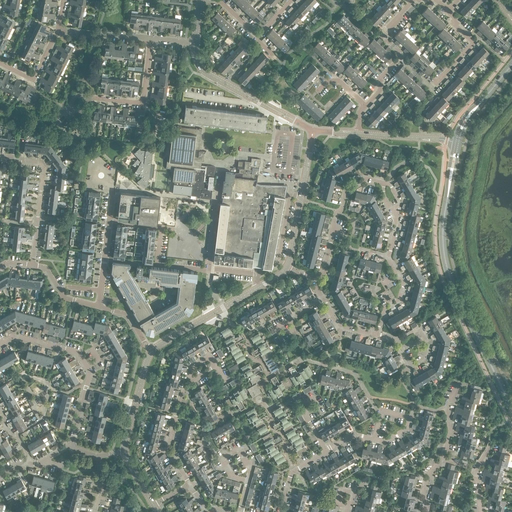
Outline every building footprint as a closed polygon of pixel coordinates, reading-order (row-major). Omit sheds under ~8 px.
[(244,0),(239,6),(244,10),(250,4),(245,0),(244,0)] [(306,0),(305,0),(302,4),(308,10),(312,6),(306,0)] [(392,8),(396,4),(391,0),(388,0),(386,3),(392,8)] [(475,8),(479,4),(475,0),(471,0),(469,3),(475,8)] [(3,6),(18,9),(21,10),(22,4),(19,3),(11,1),(10,5),(6,5),(6,4),(4,4),(3,6)] [(83,11),(84,7),(87,8),(87,5),(70,2),(69,4),(72,5),(76,6),(75,9),(83,11)] [(386,3),(382,7),(388,13),(392,8),(386,3)] [(469,3),(464,7),(471,13),(475,8),(469,3)] [(250,4),(244,10),(248,14),(254,8),(250,4)] [(302,4),(298,8),(304,14),(308,10),(302,4)] [(18,9),(3,6),(3,9),(6,10),(9,10),(8,14),(16,16),(17,12),(18,12),(18,9)] [(50,9),(41,7),(41,11),(40,11),(40,13),(55,16),(55,14),(52,13),(52,14),(49,13),(50,9)] [(384,17),(388,13),(382,7),(378,11),(384,17)] [(422,13),(426,17),(432,11),(428,7),(422,13)] [(466,17),(471,13),(464,7),(460,12),(466,17)] [(254,8),(248,14),(253,18),(259,12),(254,8)] [(298,8),(294,13),(300,19),(302,16),(304,14),(298,8)] [(378,11),(374,16),(380,21),(384,17),(378,11)] [(426,17),(431,22),(437,15),(432,11),(426,17)] [(212,18),(216,23),(222,17),(217,12),(212,18)] [(259,12),(253,18),(258,22),(263,16),(259,12)] [(54,19),(55,16),(40,13),(39,16),(40,16),(39,20),(47,21),(48,18),(52,18),(51,19),(54,19)] [(133,29),(136,30),(138,14),(135,14),(135,15),(131,14),(131,13),(131,15),(128,15),(127,22),(130,22),(134,23),(134,26),(133,26),(133,29)] [(290,17),(296,23),(300,19),(294,13),(290,17)] [(73,18),(72,24),(81,26),(81,23),(82,23),(81,23),(82,19),(83,17),(68,14),(67,17),(70,17),(73,18)] [(351,16),(349,14),(346,18),(345,16),(343,15),(338,21),(342,25),(351,16)] [(150,16),(148,31),(151,31),(151,28),(151,25),(155,25),(156,17),(156,15),(153,15),(152,16),(150,16)] [(431,22),(435,26),(441,20),(437,15),(431,22)] [(352,18),(351,16),(342,25),(347,29),(352,23),(349,21),(352,18)] [(375,26),(380,21),(374,16),(369,20),(375,26)] [(222,17),(216,23),(220,26),(226,20),(222,17)] [(291,27),(296,23),(290,17),(285,22),(291,27)] [(0,21),(12,27),(13,25),(14,25),(15,23),(15,22),(7,18),(5,21),(2,20),(0,18),(0,21)] [(175,31),(176,28),(179,28),(180,28),(182,28),(182,24),(180,24),(181,19),(180,19),(180,20),(177,19),(175,18),(173,34),(175,34),(175,31)] [(220,26),(225,31),(230,24),(226,20),(220,26)] [(441,20),(435,26),(440,30),(445,24),(441,20)] [(1,29),(9,32),(10,29),(11,30),(12,27),(0,21),(0,24),(3,26),(1,29)] [(481,22),(477,27),(480,30),(477,33),(479,34),(487,25),(482,21),(481,22)] [(36,28),(50,35),(51,33),(48,31),(48,32),(45,30),(46,26),(39,23),(37,26),(36,28)] [(347,29),(351,33),(360,24),(358,23),(355,26),(352,23),(347,29)] [(225,31),(229,35),(232,33),(235,29),(230,24),(225,31)] [(358,29),(361,26),(360,24),(351,33),(355,38),(361,32),(358,29)] [(487,25),(479,34),(480,36),(483,33),(486,35),(492,29),(487,25)] [(35,31),(34,34),(41,37),(42,34),(46,36),(48,37),(50,35),(36,28),(35,30),(35,31)] [(448,32),(445,29),(443,28),(438,34),(442,38),(448,32)] [(0,34),(7,38),(8,36),(7,36),(9,32),(1,29),(0,31),(0,34)] [(267,35),(271,39),(277,33),(272,29),(267,35)] [(492,29),(486,35),(488,38),(486,41),(487,42),(496,33),(492,29)] [(397,39),(395,42),(396,44),(405,35),(400,30),(395,36),(397,39)] [(360,42),(368,33),(367,31),(364,34),(361,32),(355,38),(360,42)] [(442,38),(447,42),(452,36),(448,32),(442,38)] [(271,39),(275,43),(281,37),(277,33),(271,39)] [(367,37),(370,34),(368,33),(360,42),(364,46),(370,40),(367,37)] [(496,33),(487,42),(489,44),(492,41),(494,43),(500,37),(496,33)] [(41,37),(34,34),(32,37),(31,37),(30,39),(44,46),(45,44),(42,43),(39,41),(41,37)] [(405,35),(396,44),(398,45),(401,42),(404,45),(409,39),(405,35)] [(281,37),(275,43),(280,47),(286,41),(282,38),(283,37),(282,36),(281,37)] [(457,40),(452,36),(447,42),(451,47),(457,40)] [(500,37),(494,43),(497,46),(494,49),(496,51),(505,42),(500,37)] [(368,44),(372,49),(381,40),(379,38),(376,41),(375,40),(373,38),(368,44)] [(29,42),(28,45),(35,49),(37,46),(40,47),(43,49),(44,46),(30,39),(29,41),(29,42)] [(406,47),(403,51),(405,52),(414,43),(409,39),(404,45),(406,47)] [(383,41),(381,40),(372,49),(377,53),(382,47),(380,44),(383,41)] [(456,51),(457,49),(461,45),(457,40),(451,47),(456,51)] [(289,45),(286,41),(280,47),(284,52),(290,46),(291,44),(290,44),(289,45)] [(113,42),(110,42),(109,45),(110,45),(109,48),(106,48),(105,48),(103,48),(102,53),(103,53),(103,54),(103,56),(104,56),(104,57),(105,57),(105,56),(108,57),(111,58),(113,42)] [(243,42),(239,46),(248,55),(249,53),(246,50),(249,47),(243,42)] [(315,51),(312,54),(314,55),(323,46),(318,42),(312,48),(315,51)] [(505,42),(496,51),(498,52),(501,49),(503,52),(509,46),(505,42)] [(120,59),(123,59),(125,43),(122,43),(122,46),(121,50),(118,49),(117,58),(120,58),(120,59)] [(414,43),(405,52),(407,54),(410,51),(412,53),(418,47),(419,46),(418,45),(417,46),(414,43)] [(58,44),(57,46),(71,53),(72,51),(73,47),(66,44),(64,47),(61,45),(58,44)] [(33,52),(35,49),(28,45),(27,45),(24,50),(38,57),(39,55),(37,54),(33,52)] [(133,60),(135,60),(137,45),(134,45),(134,47),(134,51),(130,51),(129,59),(133,59),(133,60)] [(71,53),(57,46),(56,49),(58,50),(59,50),(62,51),(60,55),(68,58),(69,55),(70,56),(71,53)] [(234,51),(240,56),(243,54),(246,57),(248,55),(239,46),(234,51)] [(323,46),(314,55),(316,57),(319,54),(321,56),(327,50),(323,46)] [(377,53),(381,57),(390,48),(388,46),(385,49),(382,47),(377,53)] [(478,52),(484,57),(489,53),(483,47),(478,52)] [(391,55),(390,54),(389,53),(391,50),(390,48),(381,57),(386,61),(391,55)] [(37,60),(38,57),(24,50),(23,52),(24,53),(22,56),(29,60),(31,57),(35,58),(34,58),(37,60)] [(324,59),(321,62),(323,64),(332,54),(327,50),(321,56),(324,59)] [(230,55),(240,64),(241,62),(238,59),(240,56),(234,51),(230,55)] [(256,54),(265,63),(269,58),(263,52),(260,55),(257,53),(256,54)] [(413,61),(410,64),(411,66),(420,56),(415,52),(410,58),(411,60),(413,61)] [(478,52),(474,56),(480,61),(484,57),(478,52)] [(261,67),(265,63),(256,54),(254,56),(257,59),(255,61),(261,67)] [(323,64),(325,65),(328,62),(330,64),(336,58),(332,54),(323,64)] [(53,55),(52,57),(66,64),(67,62),(66,62),(68,58),(60,55),(58,58),(55,56),(53,55)] [(235,62),(238,65),(240,64),(230,55),(226,59),(232,65),(235,62)] [(420,56),(411,66),(413,67),(416,64),(419,67),(424,60),(420,56)] [(476,66),(477,65),(480,61),(474,56),(470,60),(476,66)] [(64,67),(66,64),(52,57),(50,60),(53,61),(56,63),(55,66),(62,69),(64,66),(64,67)] [(333,67),(330,70),(332,72),(340,63),(337,59),(336,58),(330,64),(333,67)] [(161,62),(161,66),(169,67),(169,63),(170,63),(170,61),(155,59),(154,62),(158,62),(161,62)] [(222,64),(231,72),(233,71),(230,68),(232,65),(226,59),(222,64)] [(421,69),(418,72),(420,74),(429,65),(425,61),(426,60),(425,59),(424,60),(419,67),(421,69)] [(472,70),(473,70),(476,66),(470,60),(466,64),(472,70)] [(249,61),(247,63),(257,71),(261,67),(255,61),(252,64),(249,61)] [(253,76),(257,71),(247,63),(246,64),(249,67),(247,70),(253,76)] [(340,63),(332,72),(333,74),(336,70),(339,73),(345,67),(340,63)] [(230,74),(231,72),(222,64),(218,68),(224,74),(227,71),(230,74)] [(315,76),(316,74),(317,74),(320,71),(313,64),(310,67),(308,69),(315,76)] [(354,69),(349,65),(349,64),(343,71),(348,75),(354,69)] [(462,69),(468,75),(472,70),(466,64),(462,69)] [(395,74),(399,79),(405,73),(402,70),(405,67),(403,65),(400,68),(395,74)] [(429,65),(420,74),(422,75),(425,72),(426,74),(428,75),(433,69),(429,65)] [(47,66),(46,68),(60,75),(63,70),(62,69),(55,66),(53,69),(50,67),(47,66)] [(60,75),(46,68),(45,71),(47,72),(51,74),(49,77),(56,81),(58,77),(59,78),(60,75)] [(355,68),(354,69),(348,75),(352,79),(358,73),(359,72),(355,68)] [(305,72),(303,74),(310,81),(312,79),(315,76),(308,69),(307,69),(308,70),(305,72)] [(464,79),(468,75),(462,69),(458,74),(464,79)] [(248,80),(249,80),(253,76),(247,70),(244,73),(241,70),(239,71),(248,80)] [(249,80),(248,80),(239,71),(238,73),(241,76),(238,79),(244,85),(246,86),(250,82),(249,80)] [(399,79),(403,83),(412,74),(410,72),(407,75),(405,73),(399,79)] [(362,77),(358,73),(352,79),(357,83),(362,77)] [(0,88),(1,89),(8,75),(5,74),(4,76),(3,80),(0,78),(0,88)] [(310,81),(303,74),(303,75),(301,77),(300,77),(298,79),(305,86),(307,84),(308,84),(310,81)] [(408,87),(414,81),(411,78),(414,75),(412,74),(403,83),(408,87)] [(3,89),(7,91),(11,84),(7,82),(9,78),(9,79),(10,76),(8,75),(1,89),(3,90),(3,89)] [(458,76),(457,78),(454,81),(460,87),(465,82),(458,76)] [(41,77),(40,79),(54,86),(55,84),(56,81),(49,77),(47,80),(44,79),(44,78),(41,77)] [(104,94),(107,94),(108,79),(99,77),(98,86),(101,87),(105,87),(104,91),(104,94)] [(367,81),(362,77),(357,83),(361,87),(367,81)] [(10,93),(12,94),(19,81),(17,79),(15,82),(14,85),(11,84),(7,91),(10,92),(10,93)] [(54,86),(40,79),(39,82),(40,82),(38,85),(40,86),(42,83),(45,85),(43,88),(51,92),(52,88),(53,89),(54,86)] [(111,79),(108,79),(107,94),(109,94),(109,91),(110,88),(114,88),(115,80),(111,79)] [(306,86),(305,86),(298,79),(298,80),(296,82),(293,85),(300,91),(302,89),(303,89),(306,86)] [(416,83),(414,81),(408,87),(412,91),(421,82),(419,80),(416,83)] [(18,96),(22,89),(18,87),(20,84),(21,81),(19,81),(12,94),(14,95),(15,95),(18,96)] [(456,91),(460,87),(454,81),(450,85),(456,91)] [(412,91),(417,95),(422,89),(420,87),(423,83),(421,82),(412,91)] [(21,101),(23,101),(31,86),(28,85),(25,83),(24,84),(23,86),(26,87),(25,91),(22,89),(18,96),(21,98),(22,99),(21,101)] [(452,95),(456,91),(450,85),(446,90),(452,95)] [(31,90),(32,87),(31,86),(23,101),(23,102),(24,100),(25,101),(25,100),(29,102),(28,102),(29,102),(30,100),(35,103),(37,97),(33,95),(33,94),(32,94),(29,93),(31,90)] [(425,92),(422,89),(417,95),(421,99),(427,93),(430,90),(428,89),(425,92)] [(448,100),(452,95),(446,90),(442,94),(448,100)] [(395,103),(395,102),(399,98),(393,92),(389,97),(395,103)] [(299,104),(302,106),(308,99),(306,97),(304,94),(297,101),(300,104),(299,104)] [(166,100),(166,98),(150,96),(150,98),(153,99),(157,99),(156,103),(165,104),(165,100),(166,100)] [(341,101),(342,102),(349,108),(351,105),(351,106),(354,103),(347,96),(345,99),(344,98),(341,101)] [(384,101),(391,107),(395,103),(389,97),(384,101)] [(437,97),(435,99),(444,107),(449,103),(442,97),(441,98),(440,100),(437,97)] [(307,111),(313,104),(311,102),(312,102),(308,99),(302,106),(302,107),(302,106),(305,108),(304,109),(307,111)] [(440,112),(444,107),(435,99),(433,100),(437,103),(434,106),(440,112)] [(380,106),(386,111),(391,107),(384,101),(380,106)] [(337,106),(337,107),(344,113),(346,110),(347,111),(349,108),(342,102),(340,104),(340,103),(337,106)] [(309,114),(312,116),(318,109),(316,107),(317,107),(314,104),(313,104),(307,111),(310,113),(309,114)] [(99,105),(99,106),(98,108),(99,108),(98,112),(94,111),(93,120),(94,120),(94,119),(97,120),(100,121),(101,105),(99,105)] [(265,130),(267,115),(266,115),(256,114),(196,106),(185,105),(185,112),(184,112),(183,117),(184,117),(184,120),(188,120),(194,121),(202,122),(247,128),(248,128),(265,130)] [(380,106),(376,110),(382,116),(386,111),(380,106)] [(436,116),(440,112),(434,106),(432,109),(429,106),(427,107),(436,116)] [(332,112),(339,118),(340,118),(339,118),(341,115),(342,116),(344,113),(337,107),(335,109),(332,112)] [(432,121),(436,116),(427,107),(425,109),(428,112),(426,115),(432,121)] [(119,114),(118,122),(118,123),(118,126),(124,127),(124,124),(126,108),(123,108),(123,111),(123,114),(119,114)] [(315,119),(317,121),(324,114),(321,112),(322,111),(319,108),(318,109),(312,116),(313,116),(315,118),(315,119)] [(145,110),(138,110),(137,125),(136,128),(142,129),(145,110)] [(372,114),(378,120),(382,116),(376,110),(372,114)] [(327,117),(335,123),(334,123),(337,121),(339,118),(332,112),(331,114),(330,114),(327,117)] [(372,114),(371,115),(368,119),(369,120),(373,124),(374,125),(378,120),(372,114)] [(171,167),(171,163),(199,167),(199,166),(201,166),(203,151),(199,150),(202,128),(199,128),(199,129),(175,126),(176,125),(171,125),(170,134),(172,134),(172,136),(168,136),(166,156),(169,157),(169,159),(167,159),(166,168),(171,168),(171,167)] [(45,145),(43,145),(42,153),(46,154),(50,146),(47,146),(48,141),(45,140),(45,145)] [(31,144),(25,143),(25,145),(22,144),(22,148),(25,148),(24,151),(28,152),(28,156),(30,157),(31,144)] [(153,165),(151,165),(153,149),(151,148),(150,145),(149,145),(148,145),(148,146),(147,151),(141,150),(139,149),(134,153),(140,160),(139,161),(137,159),(132,165),(137,168),(133,175),(142,177),(137,182),(142,186),(143,186),(143,187),(144,187),(145,187),(146,187),(146,186),(147,186),(147,185),(147,184),(149,178),(149,177),(151,178),(152,175),(152,173),(152,172),(152,171),(151,171),(151,170),(152,169),(152,168),(152,167),(153,166),(153,165)] [(46,154),(48,157),(55,151),(50,146),(46,154)] [(58,156),(55,151),(48,157),(50,159),(47,162),(48,163),(58,156)] [(354,156),(354,157),(358,163),(360,161),(363,162),(365,155),(365,154),(359,152),(354,156)] [(52,162),(55,165),(61,160),(58,156),(48,163),(49,165),(52,162)] [(359,164),(358,163),(354,157),(349,160),(353,167),(359,164)] [(368,165),(374,166),(376,158),(370,157),(368,165)] [(62,161),(61,160),(55,165),(57,168),(57,172),(65,173),(66,166),(64,163),(68,160),(66,158),(62,161)] [(256,165),(258,166),(260,166),(260,159),(251,158),(251,163),(250,163),(250,165),(251,165),(251,167),(256,167),(256,165)] [(349,160),(344,163),(348,170),(353,167),(349,160)] [(389,161),(382,160),(380,168),(386,170),(389,161)] [(246,175),(249,175),(250,165),(250,163),(245,163),(245,162),(238,161),(237,168),(239,168),(239,173),(247,174),(246,175)] [(197,187),(199,167),(171,163),(171,167),(172,167),(172,168),(172,167),(174,168),(172,181),(173,181),(173,180),(174,180),(174,184),(173,193),(173,192),(182,193),(182,194),(196,196),(197,187)] [(343,173),(348,170),(344,163),(339,166),(343,173)] [(199,166),(199,167),(197,187),(212,189),(214,177),(215,166),(207,165),(207,166),(207,167),(201,166),(199,166)] [(252,174),(258,175),(259,168),(258,168),(258,166),(256,165),(256,167),(251,167),(251,165),(250,165),(249,175),(252,176),(252,174)] [(339,166),(334,169),(337,175),(338,176),(343,173),(339,166)] [(334,179),(335,176),(337,175),(334,169),(333,168),(328,171),(326,177),(327,177),(334,179)] [(222,193),(223,193),(231,194),(231,189),(233,177),(234,178),(235,172),(226,171),(224,182),(223,182),(222,193)] [(400,182),(407,178),(404,173),(397,177),(400,182)] [(231,189),(253,192),(256,184),(257,180),(254,180),(249,179),(243,179),(244,178),(243,178),(243,179),(238,178),(234,178),(233,177),(231,189)] [(409,181),(407,178),(400,182),(398,183),(395,185),(396,186),(397,187),(401,184),(403,188),(411,184),(411,183),(410,181),(409,181)] [(239,200),(239,206),(237,217),(243,217),(243,212),(245,201),(245,196),(257,197),(261,185),(256,184),(253,192),(231,189),(231,194),(223,193),(222,198),(239,200)] [(414,189),(411,184),(403,188),(407,193),(414,189)] [(261,185),(257,197),(261,198),(269,198),(271,185),(261,185)] [(269,198),(274,199),(275,195),(276,196),(278,186),(271,185),(269,198)] [(278,186),(276,196),(284,197),(286,186),(278,186)] [(212,189),(197,187),(196,196),(199,196),(199,197),(211,199),(212,189)] [(416,194),(414,189),(407,193),(409,198),(410,197),(416,194)] [(161,212),(158,212),(160,197),(124,193),(121,192),(120,195),(118,220),(157,224),(158,219),(160,219),(161,212)] [(331,194),(323,192),(321,198),(330,201),(331,194)] [(360,202),(362,193),(356,192),(354,200),(360,202)] [(417,193),(416,194),(410,197),(412,200),(411,202),(418,204),(419,205),(420,199),(417,193)] [(367,194),(367,195),(365,202),(367,203),(369,205),(375,201),(376,201),(373,196),(367,194)] [(229,204),(229,205),(239,206),(239,200),(222,198),(222,203),(229,204)] [(261,198),(260,203),(262,203),(262,208),(269,209),(270,202),(273,203),(274,200),(274,199),(269,198),(261,198)] [(245,201),(243,212),(250,213),(251,207),(258,208),(259,203),(245,201)] [(368,206),(370,210),(378,206),(375,201),(369,205),(368,206)] [(229,205),(229,209),(228,214),(228,219),(227,223),(227,226),(236,228),(237,217),(239,206),(229,205)] [(57,207),(44,206),(44,208),(48,208),(48,212),(47,214),(59,215),(59,213),(56,213),(57,207)] [(370,210),(373,215),(381,211),(378,206),(370,210)] [(407,213),(410,214),(411,214),(412,213),(415,214),(417,209),(408,207),(407,207),(403,206),(402,207),(403,208),(408,209),(407,213)] [(243,217),(264,220),(264,214),(258,214),(258,213),(258,208),(259,208),(258,208),(251,207),(250,213),(243,212),(243,217)] [(384,216),(384,215),(381,211),(373,215),(376,220),(377,219),(377,220),(384,216)] [(378,222),(378,224),(385,226),(386,227),(387,220),(384,215),(384,216),(377,220),(378,222)] [(264,220),(243,217),(237,217),(236,228),(227,226),(226,228),(226,233),(225,238),(225,243),(224,247),(224,250),(235,251),(235,249),(254,251),(256,252),(257,252),(258,241),(261,241),(262,236),(262,231),(262,230),(263,225),(263,220),(264,220)] [(384,232),(385,226),(378,224),(375,224),(373,229),(384,232)] [(313,234),(312,239),(320,241),(322,235),(319,235),(313,233),(313,234)] [(253,257),(254,251),(235,249),(235,251),(224,250),(224,252),(215,251),(214,253),(219,254),(224,254),(229,255),(234,255),(239,256),(244,256),(248,257),(253,257)] [(340,252),(339,258),(347,260),(348,255),(351,256),(352,252),(343,250),(342,253),(340,252)] [(403,262),(404,261),(403,261),(410,257),(408,255),(409,252),(402,251),(402,250),(401,250),(400,256),(403,262)] [(363,259),(360,258),(358,266),(363,268),(367,253),(366,253),(365,254),(363,259)] [(411,256),(410,257),(403,261),(404,261),(405,264),(401,267),(400,268),(401,269),(414,261),(411,256)] [(417,266),(414,261),(401,269),(402,270),(403,270),(406,269),(407,268),(409,270),(417,266)] [(140,322),(147,318),(155,313),(128,268),(128,267),(130,268),(130,265),(113,263),(112,271),(114,276),(113,276),(124,295),(127,300),(128,302),(129,303),(130,306),(140,322)] [(409,270),(412,275),(419,271),(417,266),(409,270)] [(149,278),(159,279),(160,268),(157,268),(157,267),(154,267),(150,267),(149,278)] [(160,268),(159,279),(158,282),(168,283),(170,269),(167,269),(164,268),(160,268)] [(168,283),(178,284),(180,270),(177,270),(173,269),(173,270),(170,269),(168,283)] [(183,288),(179,288),(178,299),(180,299),(179,300),(177,304),(180,308),(187,312),(188,313),(191,309),(189,308),(190,306),(193,307),(192,306),(192,305),(192,300),(191,300),(191,297),(194,298),(194,297),(191,297),(191,294),(193,294),(194,285),(192,285),(193,280),(196,280),(197,276),(196,276),(194,275),(194,272),(195,273),(195,272),(196,272),(196,273),(197,273),(197,272),(194,272),(191,271),(191,272),(183,271),(183,270),(182,270),(182,274),(180,273),(180,270),(178,284),(179,284),(179,283),(181,283),(181,281),(184,281),(183,288)] [(422,275),(419,271),(412,275),(415,280),(416,279),(422,276),(422,275)] [(9,285),(10,285),(11,277),(12,273),(9,272),(9,277),(7,276),(3,279),(7,286),(9,285)] [(423,275),(422,275),(422,276),(416,279),(417,282),(416,284),(424,286),(426,280),(423,275)] [(35,276),(33,288),(40,289),(40,287),(42,288),(43,284),(40,284),(41,280),(37,280),(37,276),(35,276)] [(333,295),(340,291),(338,289),(339,287),(332,285),(332,284),(331,284),(329,290),(333,295)] [(312,300),(312,299),(309,295),(313,293),(309,285),(303,288),(310,301),(312,300)] [(297,290),(298,291),(302,299),(305,297),(308,302),(309,302),(310,301),(303,288),(302,287),(297,290)] [(412,294),(421,297),(422,297),(423,295),(430,297),(431,294),(427,293),(427,292),(424,292),(423,292),(423,294),(422,294),(422,291),(414,289),(412,294)] [(301,306),(302,305),(299,301),(302,299),(298,291),(293,294),(300,307),(301,306)] [(337,300),(344,296),(341,291),(340,291),(333,295),(337,300)] [(293,294),(288,297),(292,305),(295,303),(298,308),(299,308),(300,307),(293,294)] [(337,300),(340,305),(347,301),(344,296),(337,300)] [(288,297),(282,301),(290,313),(291,312),(291,311),(289,307),(292,305),(288,297)] [(273,310),(276,308),(272,301),(267,304),(274,317),(275,316),(275,315),(273,310)] [(290,313),(282,301),(277,304),(281,311),(285,309),(287,314),(288,314),(290,313)] [(340,305),(343,310),(343,311),(349,307),(350,307),(347,301),(340,305)] [(143,323),(141,324),(141,325),(144,323),(147,328),(146,332),(150,333),(153,334),(154,332),(162,327),(161,326),(166,323),(167,325),(168,325),(166,323),(169,321),(169,323),(170,323),(177,318),(176,317),(179,316),(180,318),(179,315),(182,314),(182,315),(183,315),(187,313),(187,312),(180,308),(177,304),(176,304),(176,303),(159,312),(161,316),(155,319),(153,315),(155,314),(155,313),(147,318),(140,322),(138,323),(142,321),(143,323)] [(274,317),(267,304),(261,307),(266,314),(269,313),(271,317),(272,317),(274,317)] [(419,307),(418,307),(411,305),(410,308),(408,309),(412,316),(412,317),(417,313),(419,307)] [(403,321),(408,318),(403,311),(402,311),(402,310),(399,306),(398,307),(398,308),(400,312),(399,313),(403,321)] [(256,310),(263,323),(265,322),(265,321),(262,316),(266,314),(261,307),(256,310)] [(351,318),(351,317),(353,310),(350,309),(349,307),(343,311),(343,310),(341,311),(345,316),(351,318)] [(407,308),(403,311),(408,318),(412,316),(408,309),(407,308)] [(351,317),(357,318),(359,310),(353,309),(353,310),(351,317)] [(251,313),(255,321),(258,319),(261,323),(262,324),(263,323),(256,310),(251,313)] [(357,318),(363,320),(365,312),(359,310),(357,318)] [(15,311),(12,313),(17,320),(19,321),(22,313),(15,311)] [(309,315),(312,320),(324,313),(324,311),(322,311),(318,314),(316,311),(309,315)] [(12,313),(8,315),(12,323),(17,320),(12,313)] [(246,316),(253,329),(254,328),(254,327),(252,322),(255,321),(251,313),(246,316)] [(312,320),(314,325),(322,320),(320,318),(325,315),(325,314),(324,313),(312,320)] [(399,313),(394,316),(398,324),(403,321),(399,313)] [(3,318),(7,326),(12,323),(8,315),(3,318)] [(240,319),(245,327),(248,325),(251,329),(252,330),(253,329),(246,316),(240,319)] [(393,327),(398,324),(394,316),(388,319),(389,321),(386,323),(391,331),(395,329),(393,327)] [(428,321),(431,325),(438,321),(435,316),(428,321)] [(74,320),(71,329),(77,330),(80,322),(74,320)] [(314,325),(317,330),(330,322),(329,321),(328,321),(323,323),(322,320),(314,325)] [(431,325),(433,330),(441,326),(438,321),(431,325)] [(95,322),(94,326),(95,326),(93,331),(99,332),(101,324),(95,322)] [(317,330),(320,334),(327,330),(326,327),(330,325),(330,324),(330,322),(317,330)] [(109,326),(106,325),(104,334),(105,336),(113,332),(109,326)] [(272,325),(268,327),(272,334),(276,332),(272,325)] [(223,335),(231,331),(229,326),(221,331),(223,335)] [(433,330),(436,335),(444,330),(441,326),(433,330)] [(320,334),(322,339),(335,331),(334,330),(333,330),(329,333),(327,330),(320,334)] [(444,330),(436,335),(439,340),(440,339),(446,335),(444,330)] [(223,335),(226,340),(233,336),(234,336),(231,331),(223,335)] [(325,344),(330,341),(333,339),(331,336),(336,334),(336,333),(335,331),(322,339),(325,344)] [(108,341),(115,336),(113,332),(105,336),(108,341)] [(253,342),(255,341),(261,337),(258,333),(251,337),(253,342)] [(235,341),(234,341),(235,344),(244,339),(241,334),(234,338),(235,341)] [(441,341),(441,344),(448,346),(449,346),(451,340),(447,334),(446,335),(440,339),(441,341)] [(349,349),(354,350),(358,336),(356,335),(356,336),(354,341),(351,340),(350,343),(347,342),(345,351),(349,352),(349,349)] [(118,341),(115,336),(108,341),(110,345),(118,341)] [(225,340),(227,345),(228,345),(234,341),(235,341),(234,338),(233,336),(226,340),(225,340)] [(259,345),(258,345),(265,341),(262,336),(261,337),(255,341),(257,346),(259,345)] [(278,345),(282,343),(278,336),(274,338),(278,345)] [(212,350),(213,350),(214,349),(212,345),(207,337),(201,340),(206,347),(209,345),(212,350)] [(360,352),(365,353),(369,339),(367,338),(366,339),(365,344),(362,343),(360,352)] [(203,349),(206,347),(201,340),(196,343),(204,355),(205,355),(205,353),(203,349)] [(259,345),(260,347),(261,350),(268,346),(269,345),(266,340),(265,341),(258,345),(259,345)] [(118,341),(110,345),(113,349),(120,345),(118,341)] [(237,345),(235,344),(234,341),(228,345),(227,345),(226,345),(229,350),(230,350),(230,349),(237,345)] [(370,354),(375,356),(379,341),(378,341),(377,341),(375,346),(372,346),(370,354)] [(196,343),(191,346),(196,353),(199,351),(201,356),(202,356),(204,355),(196,343)] [(123,350),(120,345),(113,349),(115,354),(123,350)] [(230,350),(233,354),(240,350),(238,345),(237,345),(230,349),(230,350)] [(196,353),(191,346),(186,349),(193,361),(195,361),(195,360),(192,355),(196,353)] [(268,346),(261,350),(260,350),(261,352),(262,354),(269,351),(270,350),(268,346)] [(260,350),(261,350),(260,347),(251,352),(254,356),(261,352),(260,350)] [(383,357),(385,359),(392,355),(389,349),(383,348),(381,356),(383,357)] [(186,349),(181,352),(184,358),(185,359),(188,357),(191,362),(192,362),(193,361),(186,349)] [(220,349),(217,350),(216,351),(220,358),(224,355),(220,349)] [(123,350),(115,354),(118,358),(125,354),(123,350)] [(233,354),(235,359),(243,354),(240,350),(233,354)] [(181,352),(180,351),(175,354),(173,360),(175,361),(175,360),(181,362),(182,360),(184,358),(181,352)] [(261,355),(264,359),(272,355),(269,351),(262,354),(261,355)] [(10,355),(14,362),(19,359),(15,352),(10,355)] [(435,359),(444,361),(446,355),(437,353),(435,359)] [(127,357),(125,354),(118,358),(117,361),(126,363),(127,357)] [(246,359),(243,354),(235,359),(238,363),(246,359)] [(10,365),(14,362),(10,355),(5,357),(10,365)] [(279,368),(272,355),(264,359),(272,373),(277,370),(279,368)] [(384,359),(387,364),(399,357),(399,356),(398,355),(393,358),(392,355),(385,359),(384,359)] [(5,357),(1,360),(5,367),(10,365),(5,357)] [(400,358),(399,357),(387,364),(389,369),(387,370),(389,374),(397,369),(395,366),(397,365),(395,362),(400,359),(400,358)] [(61,368),(69,363),(66,358),(58,362),(61,368)] [(175,360),(175,361),(173,366),(186,370),(187,368),(182,366),(183,362),(181,362),(175,360)] [(244,372),(250,368),(252,367),(249,362),(241,367),(243,371),(244,372)] [(61,368),(64,372),(71,367),(69,363),(61,368)] [(228,368),(231,373),(240,368),(237,363),(228,368)] [(260,365),(251,370),(253,372),(254,371),(255,374),(263,369),(260,365)] [(288,368),(293,376),(295,374),(296,375),(298,374),(293,365),(288,368)] [(304,369),(308,376),(312,373),(308,365),(303,368),(304,369)] [(443,367),(435,365),(435,367),(432,369),(436,376),(442,373),(443,367)] [(173,366),(172,372),(180,374),(181,371),(186,372),(186,370),(173,366)] [(64,372),(66,377),(74,372),(71,367),(64,372)] [(245,377),(246,376),(253,372),(251,370),(250,368),(244,372),(243,371),(242,372),(245,377)] [(426,371),(431,378),(432,380),(437,378),(436,376),(432,369),(432,368),(426,371)] [(299,372),(300,373),(304,379),(306,378),(309,377),(308,376),(304,369),(299,372)] [(320,383),(325,384),(328,371),(326,370),(325,375),(322,374),(322,375),(320,382),(320,383)] [(254,371),(253,372),(246,376),(249,380),(250,380),(250,379),(256,375),(255,374),(254,371)] [(426,381),(431,378),(426,371),(422,374),(426,381)] [(66,377),(69,381),(77,377),(74,372),(66,377)] [(172,372),(170,378),(183,381),(184,379),(179,378),(180,374),(172,372)] [(298,374),(296,375),(300,382),(299,382),(300,384),(305,381),(304,379),(300,373),(298,374)] [(335,389),(339,374),(337,373),(336,378),(332,377),(330,388),(335,389)] [(290,377),(294,384),(295,385),(299,382),(300,382),(296,375),(295,374),(293,376),(291,377),(290,377)] [(421,384),(426,381),(422,374),(417,376),(421,384)] [(250,379),(250,380),(253,384),(260,380),(258,375),(256,375),(250,379)] [(290,375),(286,378),(290,386),(294,384),(290,377),(291,377),(290,375)] [(275,376),(273,377),(271,378),(276,387),(278,386),(277,385),(280,383),(275,376)] [(417,386),(421,384),(417,376),(413,379),(414,381),(411,383),(415,391),(419,389),(417,386)] [(79,381),(77,377),(69,381),(71,385),(79,381)] [(182,384),(183,381),(170,378),(169,383),(168,384),(174,385),(177,386),(178,382),(182,384)] [(281,381),(282,382),(286,389),(290,386),(286,378),(281,381)] [(341,387),(344,388),(345,390),(352,386),(352,387),(352,386),(349,381),(343,379),(343,380),(342,381),(341,387)] [(282,393),(282,392),(287,390),(286,389),(282,382),(280,383),(277,385),(278,386),(282,393)] [(166,383),(165,389),(179,393),(180,390),(173,389),(174,385),(168,384),(169,383),(166,383)] [(0,387),(0,390),(1,393),(9,389),(6,384),(0,387)] [(247,388),(249,391),(253,398),(261,393),(256,384),(247,388)] [(191,398),(192,400),(204,393),(200,386),(197,389),(198,390),(194,392),(195,395),(191,398)] [(283,394),(282,392),(282,393),(278,386),(276,387),(274,388),(273,388),(277,395),(278,396),(283,394)] [(345,390),(344,391),(347,396),(361,387),(360,386),(359,386),(353,389),(352,387),(352,386),(345,390)] [(470,387),(470,389),(469,392),(471,393),(470,396),(479,398),(482,387),(478,386),(477,389),(470,387)] [(270,392),(272,395),(273,398),(277,395),(273,388),(274,388),(273,387),(268,390),(270,392)] [(361,387),(347,396),(349,400),(357,396),(355,393),(362,390),(362,389),(361,387)] [(245,392),(243,389),(243,388),(239,391),(238,391),(242,398),(243,399),(248,396),(245,392)] [(1,393),(4,398),(12,393),(9,389),(1,393)] [(233,392),(234,394),(238,400),(240,399),(242,398),(238,391),(239,391),(238,390),(233,392)] [(4,398),(7,402),(14,398),(12,393),(4,398)] [(192,400),(193,402),(198,399),(199,402),(207,398),(204,393),(192,400)] [(234,394),(229,396),(230,397),(231,397),(234,404),(236,403),(238,401),(238,400),(234,394)] [(163,395),(162,401),(175,404),(175,402),(170,400),(171,397),(163,395)] [(357,396),(349,400),(352,405),(367,397),(366,395),(365,395),(359,399),(357,396)] [(230,408),(233,406),(235,405),(234,404),(231,397),(230,397),(226,400),(230,408)] [(367,397),(352,405),(355,410),(362,405),(361,403),(367,399),(367,398),(367,397)] [(9,407),(17,402),(14,398),(7,402),(9,407)] [(196,407),(197,409),(210,402),(207,398),(199,402),(201,405),(196,407)] [(240,399),(238,400),(238,401),(236,403),(240,410),(245,408),(240,399)] [(464,406),(473,408),(474,403),(463,400),(461,399),(460,402),(463,403),(463,402),(465,403),(464,406)] [(175,404),(162,401),(160,406),(168,409),(169,405),(174,406),(175,404)] [(9,407),(12,411),(20,406),(17,402),(9,407)] [(203,409),(205,412),(212,407),(210,402),(197,409),(199,411),(203,409)] [(362,405),(355,410),(358,414),(370,407),(368,405),(364,408),(362,405)] [(19,413),(22,411),(20,406),(12,411),(15,415),(19,413)] [(273,410),(273,411),(276,415),(277,415),(276,414),(283,410),(281,406),(278,407),(273,410)] [(372,406),(370,407),(358,414),(360,419),(368,415),(366,412),(373,408),(373,407),(372,406)] [(202,417),(203,419),(215,412),(212,407),(205,412),(206,414),(202,417)] [(254,407),(246,412),(249,416),(249,417),(255,413),(257,412),(254,407)] [(105,410),(96,408),(94,414),(98,415),(103,416),(105,410)] [(276,414),(277,415),(279,419),(281,418),(280,418),(287,414),(284,409),(283,410),(276,414)] [(462,414),(461,417),(470,419),(472,414),(455,409),(454,412),(460,413),(462,414)] [(256,415),(258,417),(259,416),(260,419),(268,414),(265,410),(256,415)] [(433,412),(427,410),(426,412),(425,412),(424,415),(419,414),(418,416),(431,420),(433,414),(432,414),(433,412)] [(155,418),(168,421),(169,419),(164,418),(165,414),(157,412),(155,418)] [(215,412),(203,419),(204,421),(208,418),(210,421),(218,417),(215,412)] [(22,418),(19,413),(15,415),(11,417),(14,422),(22,418)] [(250,422),(251,421),(258,417),(256,415),(255,413),(249,417),(249,416),(247,417),(250,422)] [(283,423),(290,419),(291,418),(288,413),(287,414),(280,418),(281,418),(282,420),(283,423)] [(346,418),(344,415),(339,418),(341,421),(345,428),(350,425),(346,418)] [(259,416),(258,417),(251,421),(254,425),(255,425),(255,424),(262,421),(260,419),(259,416)] [(422,423),(430,425),(431,420),(418,416),(418,418),(423,420),(422,423)] [(472,419),(470,419),(461,417),(461,419),(458,419),(458,421),(469,424),(474,426),(474,423),(471,422),(472,419)] [(14,422),(17,426),(24,422),(22,418),(14,422)] [(155,418),(154,424),(162,426),(163,422),(168,423),(168,421),(155,418)] [(290,419),(283,423),(282,423),(283,426),(284,428),(291,424),(292,423),(290,419)] [(255,424),(255,425),(258,429),(266,425),(263,420),(262,421),(255,424)] [(276,430),(283,426),(282,423),(283,423),(282,420),(273,425),(276,430)] [(186,421),(184,427),(193,429),(195,424),(194,423),(188,422),(186,421)] [(226,424),(230,431),(231,434),(236,431),(235,428),(230,421),(226,424)] [(345,428),(341,421),(335,424),(340,431),(345,428)] [(465,426),(464,429),(473,431),(474,426),(469,424),(458,421),(457,424),(463,426),(465,426)] [(27,427),(24,422),(17,426),(20,431),(27,427)] [(329,425),(330,427),(334,435),(340,431),(335,424),(334,422),(329,425)] [(162,426),(154,424),(152,430),(165,433),(166,431),(161,429),(162,426)] [(226,424),(221,426),(225,434),(230,431),(226,424)] [(283,428),(286,433),(294,428),(291,424),(284,428),(283,428)] [(264,431),(268,429),(266,425),(258,429),(260,434),(264,431)] [(221,426),(216,429),(221,437),(225,434),(221,426)] [(427,436),(427,435),(429,430),(415,427),(412,426),(412,427),(412,428),(415,429),(420,430),(419,433),(420,434),(427,436)] [(329,438),(334,435),(330,427),(325,430),(329,438)] [(296,432),(294,428),(286,433),(289,438),(290,437),(289,436),(296,432)] [(221,437),(216,429),(211,432),(216,440),(221,437)] [(325,430),(320,433),(324,441),(329,438),(325,430)] [(51,432),(46,435),(51,443),(56,440),(51,432)] [(262,437),(265,441),(265,442),(272,438),(273,437),(270,432),(262,437)] [(292,441),(293,441),(293,440),(300,436),(297,432),(296,432),(289,436),(290,437),(292,441)] [(409,435),(416,447),(420,444),(417,438),(417,437),(414,438),(411,434),(409,435)] [(420,444),(421,445),(427,442),(428,435),(427,435),(427,436),(420,434),(420,436),(417,438),(420,444)] [(477,438),(471,437),(460,434),(459,437),(465,438),(468,438),(467,441),(476,444),(477,438)] [(42,437),(46,445),(51,443),(46,435),(42,437)] [(149,441),(164,445),(165,444),(164,443),(158,441),(159,438),(151,435),(149,441)] [(280,435),(273,440),(274,442),(273,443),(274,445),(283,440),(280,435)] [(293,440),(293,441),(295,443),(296,445),(303,441),(304,440),(301,435),(300,436),(293,440)] [(407,442),(411,450),(416,447),(409,435),(407,436),(410,441),(407,442)] [(42,437),(37,440),(42,448),(46,445),(42,437)] [(266,447),(273,443),(274,442),(273,440),(272,438),(265,442),(265,441),(264,442),(266,447)] [(6,439),(3,441),(0,442),(0,446),(1,448),(9,444),(6,439)] [(37,440),(33,442),(38,450),(42,448),(37,440)] [(400,441),(406,452),(411,450),(407,442),(404,444),(402,440),(400,441)] [(149,441),(148,447),(155,449),(156,450),(157,446),(163,447),(164,447),(164,445),(149,441)] [(303,441),(296,445),(295,446),(296,448),(297,450),(304,446),(305,445),(303,441)] [(398,448),(402,455),(406,452),(400,441),(398,442),(400,446),(398,448)] [(38,450),(33,442),(28,445),(32,453),(38,450)] [(181,454),(182,454),(182,453),(188,450),(187,447),(188,445),(188,444),(180,443),(180,442),(178,448),(181,454)] [(257,449),(253,442),(249,445),(253,452),(257,449)] [(275,447),(274,445),(273,443),(266,447),(265,447),(268,452),(269,451),(275,447)] [(296,445),(295,443),(286,448),(288,452),(296,448),(295,446),(296,445)] [(1,448),(4,453),(11,448),(9,444),(1,448)] [(357,452),(358,458),(360,458),(361,456),(366,458),(370,444),(368,444),(366,449),(363,448),(362,452),(359,451),(357,452)] [(374,451),(371,459),(377,461),(380,447),(381,445),(379,445),(377,452),(374,451)] [(397,458),(402,455),(398,448),(395,449),(392,445),(390,446),(397,458)] [(277,446),(275,447),(269,451),(272,456),(273,455),(272,455),(279,451),(277,446)] [(299,455),(301,454),(306,451),(307,451),(304,446),(297,450),(296,450),(299,455)] [(388,453),(389,454),(393,461),(397,458),(390,446),(389,447),(391,451),(388,453)] [(148,458),(149,458),(155,454),(154,452),(155,449),(148,447),(146,447),(145,453),(148,458)] [(346,465),(351,463),(342,447),(341,448),(340,449),(344,456),(341,458),(346,465)] [(343,447),(342,447),(351,463),(355,460),(356,463),(358,461),(358,458),(357,452),(355,452),(352,454),(351,452),(348,454),(344,447),(343,447)] [(461,455),(467,456),(468,454),(473,455),(474,449),(465,447),(465,449),(463,449),(461,455)] [(11,448),(4,453),(7,458),(14,453),(11,448)] [(182,453),(182,454),(185,458),(192,454),(189,449),(188,450),(182,453)] [(499,449),(499,452),(498,455),(500,455),(499,458),(508,460),(510,454),(505,453),(506,451),(499,449)] [(272,455),(273,455),(275,459),(283,455),(280,450),(279,451),(272,455)] [(346,465),(341,458),(339,459),(335,452),(334,452),(332,453),(341,468),(346,465)] [(149,458),(152,463),(166,455),(165,454),(164,454),(158,457),(156,453),(155,454),(149,458)] [(194,453),(192,454),(185,458),(187,463),(197,457),(194,453)] [(260,464),(264,461),(259,453),(255,455),(260,464)] [(335,462),(332,463),(337,471),(341,468),(332,453),(331,454),(331,455),(335,462)] [(389,454),(388,453),(386,453),(387,455),(384,455),(382,462),(381,463),(388,465),(393,461),(389,454)] [(166,456),(166,455),(152,463),(155,468),(162,464),(161,461),(166,457),(166,456)] [(286,459),(283,455),(275,459),(278,464),(286,459)] [(187,463),(190,468),(198,463),(200,462),(197,457),(187,463)] [(491,459),(490,461),(492,462),(503,465),(507,466),(510,467),(511,461),(508,460),(499,458),(499,461),(497,460),(491,459)] [(332,474),(337,471),(332,463),(330,465),(327,460),(325,462),(332,474)] [(503,465),(492,462),(490,461),(489,464),(492,465),(494,465),(493,468),(501,470),(503,465)] [(326,467),(323,469),(326,474),(327,476),(332,474),(325,462),(323,463),(326,467)] [(200,467),(198,463),(190,468),(193,472),(195,471),(200,467)] [(156,475),(158,473),(170,467),(172,466),(171,464),(170,464),(164,467),(162,464),(155,468),(157,471),(154,472),(156,475)] [(321,477),(326,474),(323,469),(322,467),(319,468),(317,464),(315,465),(321,477)] [(195,471),(197,476),(205,471),(207,470),(205,465),(202,466),(200,467),(195,471)] [(315,470),(312,472),(316,480),(321,477),(315,465),(313,466),(315,470)] [(458,472),(457,471),(454,471),(454,468),(448,466),(446,472),(449,472),(448,475),(457,478),(458,472)] [(170,467),(158,473),(161,479),(168,474),(167,471),(171,468),(170,467)] [(484,468),(483,472),(500,476),(503,476),(504,471),(501,470),(493,468),(492,471),(490,470),(484,468)] [(312,483),(316,480),(312,472),(310,474),(307,469),(305,470),(307,473),(306,473),(312,483)] [(197,476),(200,480),(208,476),(205,471),(197,476)] [(500,476),(483,472),(483,474),(489,476),(491,476),(490,479),(499,481),(500,476)] [(161,479),(164,484),(176,477),(175,475),(170,477),(168,474),(161,479)] [(455,483),(457,478),(448,475),(447,478),(445,477),(439,476),(439,478),(441,479),(452,482),(455,483)] [(38,486),(40,478),(34,476),(31,485),(38,486)] [(200,480),(203,485),(211,480),(208,476),(200,480)] [(176,477),(164,484),(162,485),(165,490),(168,489),(173,485),(175,485),(173,481),(177,479),(176,477)] [(405,479),(404,484),(413,487),(413,486),(413,484),(416,484),(417,479),(411,477),(410,480),(405,479)] [(72,486),(81,488),(82,485),(84,486),(86,481),(79,479),(74,478),(72,486)] [(442,482),(442,485),(450,487),(452,482),(441,479),(439,478),(438,481),(440,482),(442,482)] [(26,487),(22,480),(16,483),(21,490),(26,487)] [(212,485),(212,486),(213,485),(211,480),(203,485),(205,489),(212,485)] [(16,483),(12,485),(17,493),(21,490),(16,483)] [(486,484),(485,487),(491,488),(493,488),(493,491),(501,494),(503,487),(498,486),(497,487),(486,484)] [(12,485),(8,488),(13,495),(17,493),(12,485)] [(214,496),(215,496),(214,496),(216,489),(214,488),(212,486),(212,485),(205,489),(206,490),(205,490),(208,495),(214,497),(214,496)] [(80,491),(81,488),(72,486),(71,492),(74,493),(74,492),(88,495),(88,493),(82,491),(80,491)] [(371,495),(380,497),(381,491),(377,490),(378,488),(371,486),(369,491),(372,492),(371,495)] [(13,495),(8,488),(3,491),(7,498),(13,495)] [(439,493),(439,496),(448,498),(449,493),(432,489),(431,491),(437,493),(439,493)] [(401,495),(407,497),(418,500),(419,496),(413,495),(411,495),(411,492),(403,490),(401,495)] [(292,493),(292,496),(305,500),(307,494),(298,491),(297,495),(292,493)] [(305,500),(292,496),(291,498),(296,499),(295,502),(304,505),(305,500)] [(446,504),(449,504),(451,499),(448,498),(439,496),(438,499),(436,498),(435,501),(446,504)] [(500,499),(489,496),(488,499),(494,500),(496,501),(495,504),(504,506),(506,500),(500,499)] [(73,497),(71,503),(88,507),(89,505),(83,503),(83,504),(81,503),(82,500),(73,497)] [(178,503),(181,507),(193,501),(192,498),(188,501),(186,498),(178,503)] [(373,507),(375,502),(364,499),(362,498),(361,501),(363,502),(363,501),(365,502),(365,505),(373,507)] [(113,500),(113,503),(112,505),(114,506),(114,508),(123,511),(124,505),(120,504),(120,502),(113,500)] [(193,501),(181,507),(183,511),(184,511),(192,508),(190,505),(195,502),(193,501)] [(261,502),(259,501),(257,509),(267,511),(269,504),(261,502)] [(452,505),(449,504),(446,504),(435,501),(434,504),(440,505),(442,506),(441,508),(450,511),(452,505)] [(409,509),(420,511),(421,509),(415,507),(415,508),(413,507),(414,504),(405,502),(404,508),(409,509)]
